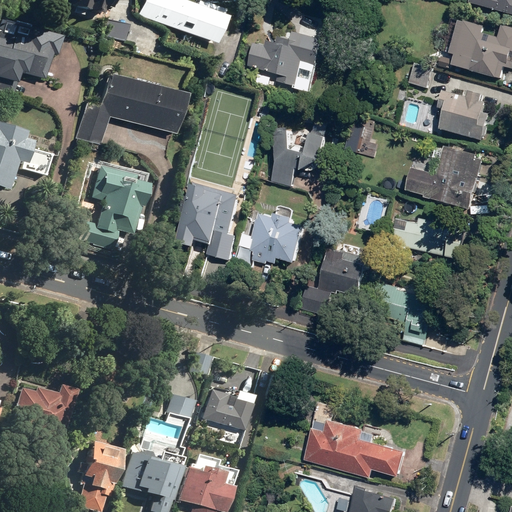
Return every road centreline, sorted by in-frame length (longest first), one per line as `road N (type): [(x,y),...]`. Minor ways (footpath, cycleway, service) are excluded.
road 1 (tertiary): [(482,396),(0,264)]
road 2 (tertiary): [(450,511),(482,396)]
